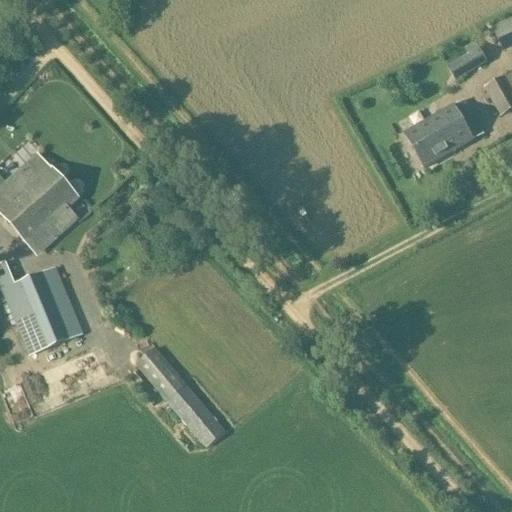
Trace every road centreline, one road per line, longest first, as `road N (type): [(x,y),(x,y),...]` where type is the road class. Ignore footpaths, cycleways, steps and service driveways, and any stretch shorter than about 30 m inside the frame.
road 1 (track): [(454,511),(8,0)]
road 2 (unknown): [(286,313),(511,191)]
